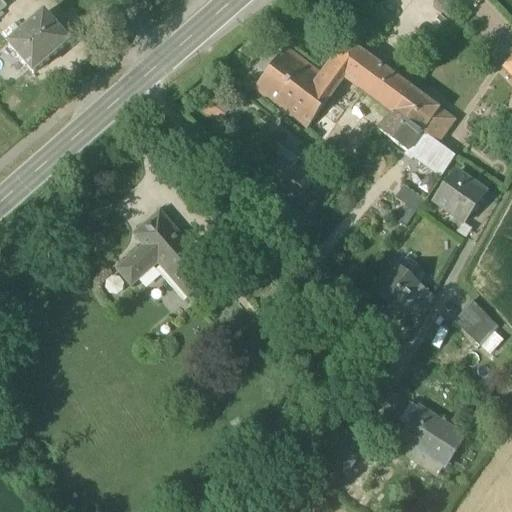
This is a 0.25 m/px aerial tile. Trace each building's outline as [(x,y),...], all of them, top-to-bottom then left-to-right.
[(8,47),(33,76),(69,45),(70,44),(45,15),(8,47)] [(337,90),(344,79),(362,55),(346,44),(321,78),(337,90)] [(307,131),(337,90),(321,78),(285,51),(254,91),(307,131)] [(344,79),(394,115),(411,91),(362,55),(344,79)] [(394,115),(421,135),(439,111),(411,91),(394,115)] [(455,123),(439,111),(421,135),(437,147),(455,123)] [(454,159),(437,147),(421,135),(394,115),(380,133),(441,179),(442,178),(454,160),(454,159)] [(265,179),(303,208),(318,189),(279,160),(265,179)] [(435,205),(463,225),(485,195),(457,175),(435,205)] [(405,207),(415,214),(424,201),(403,188),(395,200),(405,207)] [(395,223),(405,229),(416,214),(415,214),(405,207),(395,223)] [(159,265),(195,306),(220,285),(209,271),(218,263),(199,241),(189,249),(160,215),(135,237),(145,249),(129,264),(143,279),(159,265)] [(133,288),(143,279),(129,264),(119,272),(133,288)] [(396,312),(402,317),(413,305),(415,307),(427,293),(399,268),(374,295),(395,314),(396,312)] [(402,317),(417,330),(434,299),(427,293),(415,307),(413,305),(402,317)] [(472,304),(452,324),(479,349),(498,329),(472,304)] [(406,427),(418,409),(411,404),(399,423),(406,427)] [(400,440),(446,470),(466,440),(418,409),(406,427),(408,428),(400,440)] [(350,436),(330,468),(347,479),(360,458),(367,447),(350,436)] [(446,470),(400,440),(392,452),(438,482),(446,470)] [(378,469),(360,458),(347,479),(345,482),(348,484),(363,494),(365,491),(378,469)] [(382,464),(378,469),(365,491),(379,499),(396,472),(382,464)] [(325,486),(337,494),(343,484),(331,476),(325,486)] [(361,511),(370,498),(363,494),(348,484),(339,499),(359,511),(361,511)]
